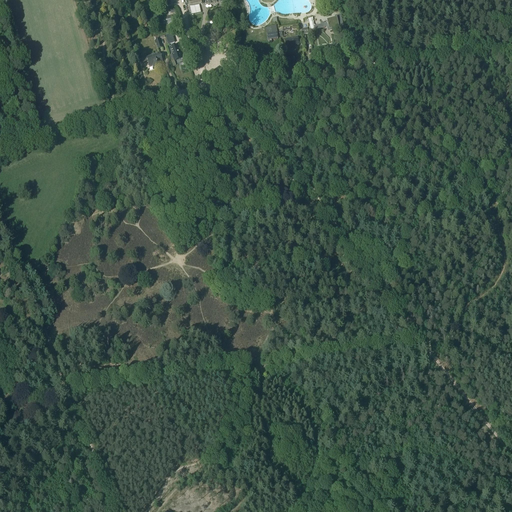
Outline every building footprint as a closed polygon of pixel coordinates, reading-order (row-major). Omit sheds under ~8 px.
[(329,24),(327,24),(328,28),(329,27),(330,31),(343,27),(337,4),(336,5),(335,0),(331,0),(335,17),(336,20),(329,22),(329,24)] [(168,17),(165,18),(166,24),(170,23),(170,24),(175,23),(173,15),(167,17),(168,17)] [(271,27),(265,28),(267,41),(268,41),(269,43),(272,43),(271,40),(273,40),(276,39),(276,40),(278,39),(277,34),(276,26),(271,27)] [(172,34),(165,36),(168,45),(175,43),(172,34)] [(285,40),(286,47),(298,45),(297,38),(285,40)] [(172,55),(169,56),(171,61),(174,60),(174,62),(182,59),(178,46),(170,48),(172,55)] [(159,54),(142,60),(143,64),(148,63),(149,67),(153,66),(154,68),(162,66),(161,63),(162,63),(159,54)]
